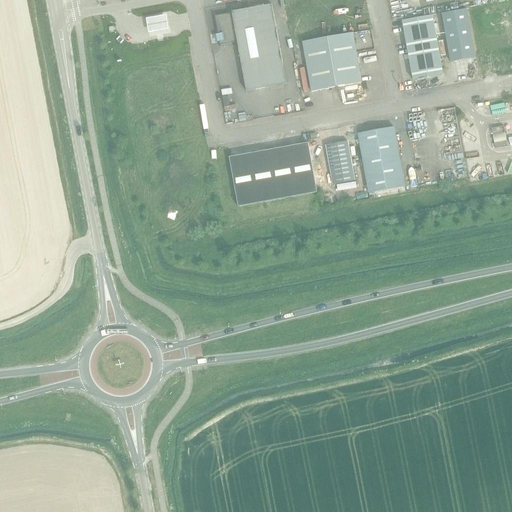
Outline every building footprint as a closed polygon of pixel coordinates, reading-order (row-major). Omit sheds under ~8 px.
[(272,5),(232,12),(232,13),(215,16),(215,14),(214,15),(218,34),(216,35),(217,42),(219,42),(220,47),(220,45),(237,42),(246,91),(286,84),(272,5)] [(466,10),(442,14),(450,63),(475,58),(466,10)] [(443,75),(432,16),(402,21),(413,81),(443,75)] [(166,17),(147,20),(149,33),(168,30),(166,17)] [(311,92),(362,83),(353,33),(302,43),(311,92)] [(495,98),(496,109),(508,108),(507,97),(495,98)] [(507,147),(504,126),(491,129),(495,149),(507,147)] [(358,134),(369,193),(404,187),(394,127),(358,134)] [(282,142),(293,140),(291,133),(281,135),(282,142)] [(230,143),(232,151),(257,147),(255,139),(230,143)] [(354,181),(347,142),(326,146),(333,185),(354,181)] [(317,192),(308,143),(229,158),(238,207),(317,192)]
